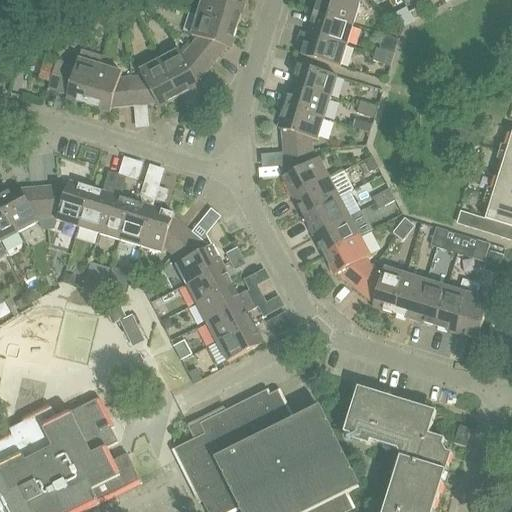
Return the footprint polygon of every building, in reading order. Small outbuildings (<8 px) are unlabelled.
[(203,0),(198,17),(238,29),(244,8),(241,7),(242,0),(203,0)] [(355,6),(359,0),(319,0),(314,18),(353,29),(360,8),(355,6)] [(457,0),(442,0),(443,0),(447,8),(458,2),(457,0)] [(415,25),(426,20),(422,12),(411,17),(415,25)] [(197,42),(190,50),(212,68),(227,51),(232,52),(238,29),(198,17),(192,40),(197,42)] [(314,18),(308,39),(347,50),(353,29),(314,18)] [(340,72),(347,50),(308,39),(302,59),(340,72)] [(197,86),(212,68),(190,50),(183,58),(180,53),(160,64),(179,100),(199,90),(197,86)] [(383,67),(386,55),(378,53),(374,65),(383,67)] [(66,103),(88,109),(101,69),(103,61),(82,54),(79,62),(76,72),(56,66),(48,92),(67,98),(66,103)] [(395,58),(386,55),(383,67),(391,70),(395,58)] [(142,80),(131,81),(134,110),(157,108),(159,111),(179,100),(160,64),(139,75),(142,80)] [(111,112),(134,110),(131,81),(120,82),(121,76),(101,69),(88,109),(110,116),(111,112)] [(331,103),(338,81),(299,69),(292,91),(331,103)] [(292,91),(285,112),(325,123),(331,103),(292,91)] [(367,120),(370,107),(361,105),(357,117),(367,120)] [(379,110),(370,107),(367,120),(375,123),(379,110)] [(318,145),(325,123),(285,112),(279,133),(284,134),(286,157),(313,154),(312,144),(318,145)] [(511,138),(486,223),(461,215),(458,227),(511,243),(511,138)] [(314,165),(313,154),(286,157),(288,179),(284,181),(295,201),(330,182),(319,162),(314,165)] [(365,164),(372,175),(379,171),(373,160),(365,164)] [(109,173),(106,185),(115,188),(118,179),(119,176),(109,173)] [(115,188),(114,192),(124,195),(128,182),(118,179),(115,188)] [(340,201),(330,182),(295,201),(305,220),(340,201)] [(91,193),(79,231),(100,238),(112,199),(114,192),(115,188),(106,185),(102,196),(91,193)] [(57,224),(79,231),(91,193),(69,186),(68,190),(46,192),(48,220),(60,219),(57,224)] [(147,201),(155,204),(159,192),(150,189),(147,201)] [(37,221),(48,220),(46,192),(22,193),(21,190),(0,200),(19,237),(40,226),(37,221)] [(124,195),(114,192),(112,199),(100,238),(120,244),(133,205),(122,202),(124,195)] [(159,192),(155,204),(165,207),(169,195),(159,192)] [(383,196),(389,208),(397,204),(391,192),(383,196)] [(389,208),(383,196),(374,201),(380,213),(389,208)] [(0,200),(0,246),(0,247),(2,246),(19,237),(0,200)] [(305,220),(315,239),(351,220),(340,201),(305,220)] [(133,205),(120,244),(141,251),(153,211),(133,205)] [(153,211),(141,251),(163,258),(165,251),(174,258),(191,237),(174,223),(175,218),(153,211)] [(315,239),(326,258),(361,240),(351,220),(315,239)] [(399,228),(409,236),(414,229),(404,221),(399,228)] [(403,244),(409,236),(399,228),(393,236),(403,244)] [(437,231),(435,239),(446,243),(449,234),(437,231)] [(191,237),(174,258),(183,265),(178,268),(188,288),(224,269),(213,249),(209,251),(191,237)] [(444,252),(446,243),(435,239),(432,249),(444,252)] [(340,277),(357,291),(375,269),(367,262),(371,260),(361,240),(326,258),(336,278),(340,277)] [(478,243),(475,252),(488,256),(491,247),(478,243)] [(0,246),(0,264),(9,260),(2,246),(0,247),(0,246)] [(231,265),(242,259),(238,251),(227,256),(231,265)] [(486,264),(488,256),(475,252),(473,260),(486,264)] [(242,259),(231,265),(236,273),(246,268),(242,259)] [(199,307),(234,288),(224,269),(188,288),(199,307)] [(374,310),(395,317),(407,278),(386,271),(384,277),(375,269),(357,291),(375,306),(374,310)] [(66,274),(63,282),(73,285),(74,285),(76,278),(76,277),(66,274)] [(110,275),(106,288),(125,294),(128,286),(129,281),(110,275)] [(428,284),(407,278),(395,317),(416,324),(428,284)] [(436,330),(457,336),(473,283),(463,280),(459,294),(448,291),(436,330)] [(490,304),(477,300),(481,286),(473,283),(457,336),(478,343),(490,304)] [(428,284),(416,324),(436,330),(448,291),(428,284)] [(239,299),(234,288),(199,307),(209,326),(263,297),(259,289),(239,299)] [(38,290),(28,294),(32,302),(42,297),(38,290)] [(25,297),(15,303),(15,304),(19,311),(29,305),(25,297)] [(209,326),(219,346),(254,327),(248,316),(256,311),(267,306),(263,297),(209,326)] [(121,322),(127,319),(120,305),(106,312),(113,326),(121,322)] [(171,322),(163,326),(165,332),(167,335),(175,330),(173,328),(171,322)] [(265,347),(254,327),(219,346),(229,366),(265,347)] [(183,363),(194,357),(187,344),(176,349),(183,363)] [(203,380),(197,369),(188,373),(194,384),(203,380)] [(359,391),(347,429),(345,436),(399,454),(402,460),(386,511),(436,511),(454,456),(448,454),(445,447),(446,442),(431,437),(438,414),(359,391)] [(173,456),(198,506),(203,504),(207,511),(353,511),(355,511),(348,497),(360,491),(319,410),(295,422),(281,394),(272,399),(270,395),(206,426),(204,423),(188,431),(195,445),(173,456)] [(24,456),(0,466),(0,482),(9,501),(25,493),(34,511),(87,511),(142,485),(128,455),(111,464),(104,451),(119,444),(112,430),(114,429),(100,400),(58,420),(44,427),(56,451),(28,465),(24,456)] [(21,420),(22,422),(7,430),(10,436),(0,440),(0,466),(24,456),(28,465),(56,451),(44,427),(58,420),(51,406),(21,420)] [(467,449),(473,431),(461,427),(456,446),(467,449)] [(0,511),(14,511),(9,501),(0,482),(0,511)] [(34,511),(25,493),(9,501),(14,511),(34,511)]
